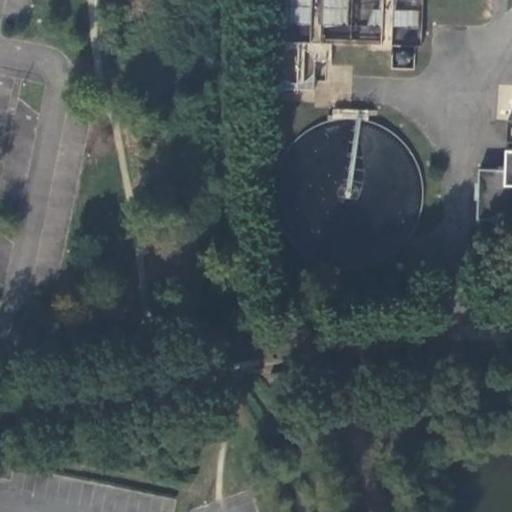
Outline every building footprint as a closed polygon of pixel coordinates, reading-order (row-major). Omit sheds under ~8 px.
[(295,0),(296,22),(310,22),(309,0),(295,0)] [(392,25),(417,25),(418,9),(393,9),(392,25)] [(417,45),(418,28),(393,26),(392,43),(417,45)] [(281,85),(312,86),(314,45),(283,43),(281,85)] [(505,170),(479,169),(478,219),(511,220),(511,149),(506,150),(505,170)]
